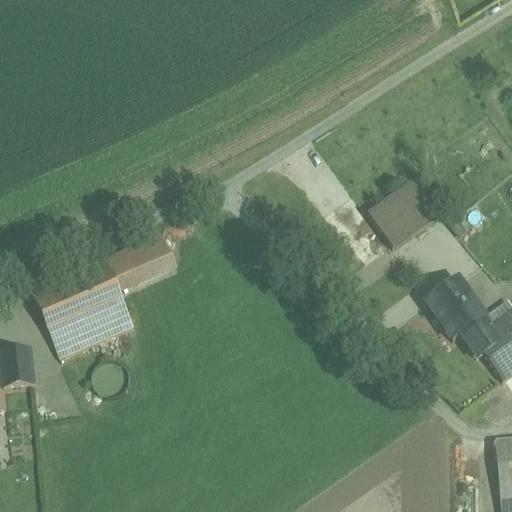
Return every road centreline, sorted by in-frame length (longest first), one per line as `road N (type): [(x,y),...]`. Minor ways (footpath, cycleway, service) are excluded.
road 1 (unclassified): [(511,435),(473,439),(420,410),(328,309),(225,171)]
road 2 (unclassified): [(225,171),(498,0)]
road 3 (unclassified): [(0,276),(225,171)]
